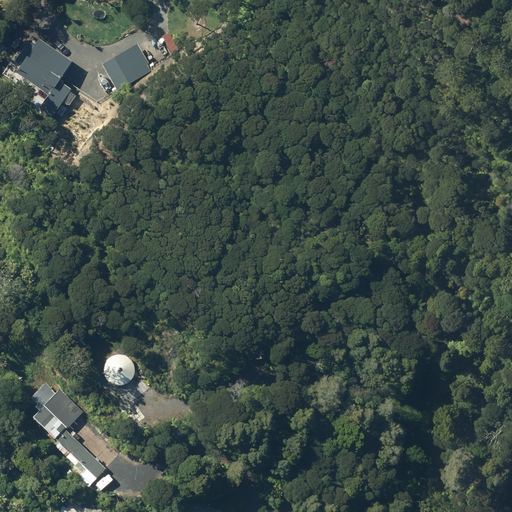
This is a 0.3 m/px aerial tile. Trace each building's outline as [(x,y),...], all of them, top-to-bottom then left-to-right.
[(33,41),(12,74),(44,93),(33,111),(47,119),(57,104),(59,104),(67,90),(55,83),(67,62),(33,41)] [(135,44),(99,65),(108,82),(144,60),(135,44)] [(89,101),(75,100),(74,117),(88,118),(89,101)] [(113,334),(111,333),(110,333),(108,333),(107,334),(106,335),(104,335),(103,337),(103,338),(102,339),(102,341),(102,342),(102,344),(102,345),(103,346),(104,348),(105,349),(106,349),(108,350),(109,350),(110,350),(112,350),(113,350),(115,349),(116,348),(117,347),(118,346),(118,345),(119,343),(119,342),(119,340),(118,339),(118,338),(117,336),(116,335),(115,334),(113,334)] [(87,345),(78,336),(71,343),(80,352),(87,345)] [(122,355),(116,355),(114,356),(111,357),(109,358),(107,360),(106,362),(105,364),(104,367),(103,369),(104,372),(104,375),(105,377),(106,379),(108,381),(110,383),(112,384),(115,385),(118,386),(120,386),(123,385),(125,384),(128,383),(130,381),(131,379),(133,377),(134,375),(134,372),(134,370),(134,367),(133,364),(132,362),(131,360),(129,358),(126,357),(124,356),(122,355)] [(48,436),(76,407),(65,397),(63,400),(44,382),(27,398),(34,405),(31,408),(35,412),(29,418),(48,436)] [(103,469),(58,426),(49,436),(56,443),(52,447),(72,467),(77,462),(94,479),(103,469)]
